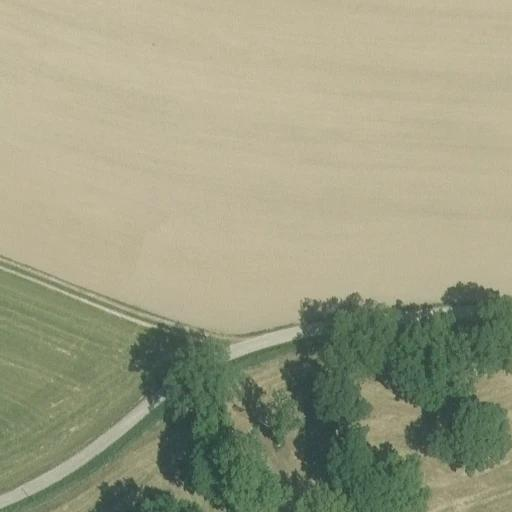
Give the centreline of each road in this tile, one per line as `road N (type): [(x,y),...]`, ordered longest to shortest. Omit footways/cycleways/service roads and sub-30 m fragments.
road 1 (unclassified): [(0,502),(77,464),(211,363),(302,331),(511,309)]
road 2 (track): [(0,263),(187,335),(251,348)]
